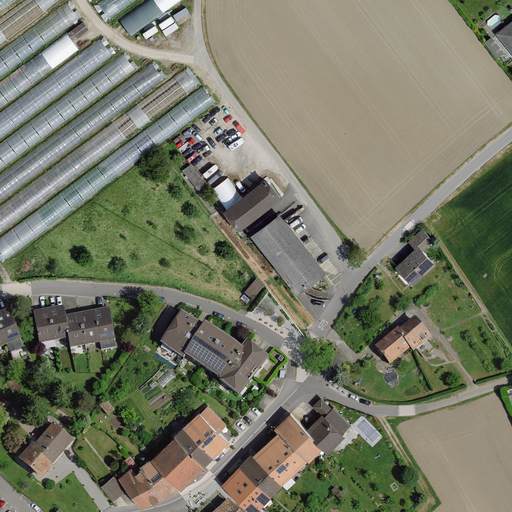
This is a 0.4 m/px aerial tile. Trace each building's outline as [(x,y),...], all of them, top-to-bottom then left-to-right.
[(134,33),(179,0),(147,0),(123,18),(134,33)] [(0,75),(79,17),(70,5),(0,56),(0,75)] [(511,22),(498,34),(511,51),(511,22)] [(71,32),(45,50),(56,65),(82,47),(71,32)] [(0,211),(0,231),(200,80),(190,67),(166,98),(153,89),(168,78),(154,59),(143,67),(127,46),(117,54),(103,36),(58,69),(45,51),(0,84),(0,107),(10,100),(0,113),(0,137),(3,142),(0,144),(0,200),(51,161),(31,188),(0,211)] [(97,176),(100,181),(138,157),(136,154),(219,103),(211,89),(111,151),(118,163),(97,176)] [(192,164),(185,170),(200,191),(208,185),(192,164)] [(268,178),(225,211),(240,230),(282,197),(268,178)] [(280,213),(253,235),(292,284),(319,262),(280,213)] [(0,240),(0,248),(6,257),(44,230),(42,226),(50,220),(47,215),(34,224),(35,226),(26,232),(21,225),(0,240)] [(434,241),(424,230),(411,241),(418,248),(398,266),(414,283),(436,263),(424,251),(434,241)] [(245,294),(251,300),(252,300),(264,286),(257,280),(245,294)] [(65,308),(36,313),(42,342),(71,337),(73,347),(116,339),(110,310),(67,318),(65,308)] [(0,347),(22,338),(10,310),(0,313),(0,347)] [(184,313),(162,344),(183,359),(185,355),(220,379),(219,381),(241,397),(268,359),(247,344),(242,351),(207,325),(205,328),(184,313)] [(431,338),(416,320),(402,332),(400,330),(378,349),(391,364),(412,347),(415,351),(431,338)] [(348,362),(335,348),(325,358),(337,371),(348,362)] [(351,425),(323,398),(316,406),(325,415),(309,431),(324,446),(329,452),(344,436),(342,434),(351,425)] [(217,456),(239,433),(207,402),(200,408),(202,411),(155,457),(143,466),(144,468),(137,473),(132,468),(121,477),(143,506),(165,497),(180,484),(183,487),(216,455),(217,456)] [(324,446),(309,431),(292,415),(278,430),(280,432),(307,459),(309,461),(324,446)] [(32,448),(22,460),(43,478),(54,466),(53,465),(74,441),(56,425),(34,450),(32,448)] [(307,459),(280,432),(255,456),(282,483),(307,459)] [(272,494),(282,483),(255,456),(253,454),(243,466),(272,494)] [(254,511),(256,511),(272,494),(243,466),(226,483),(254,511)] [(115,476),(104,486),(116,499),(127,489),(115,476)] [(240,511),(231,501),(218,511),(240,511)]
